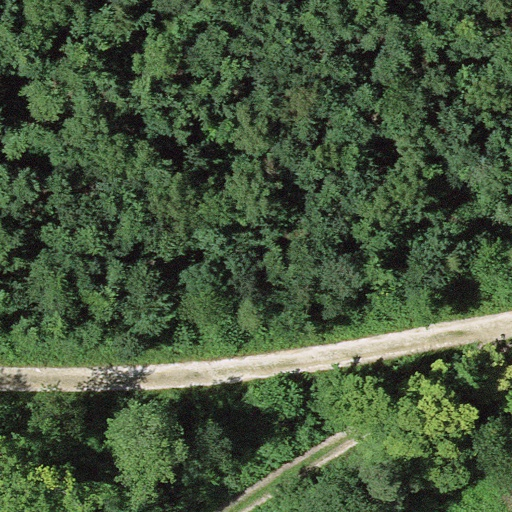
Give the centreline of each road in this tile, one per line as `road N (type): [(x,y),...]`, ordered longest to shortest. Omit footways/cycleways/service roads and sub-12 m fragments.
road 1 (track): [(0,376),(237,375),(511,327)]
road 2 (track): [(511,329),(238,511)]
